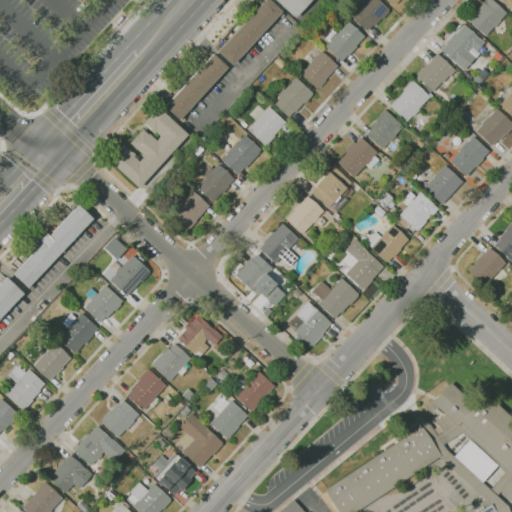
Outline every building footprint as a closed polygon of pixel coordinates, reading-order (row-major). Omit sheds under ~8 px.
[(233,65),(218,52),(266,0),(270,0),(282,11),(282,12),(284,14),(281,17),(279,15),(233,65)] [(312,0),(295,18),(276,0),(312,0)] [(367,31),(351,16),(358,9),(357,8),(363,1),(364,2),(365,0),(379,0),(390,10),(382,19),(381,18),(374,26),(373,25),(367,31)] [(486,35),(469,20),(470,18),(469,17),(477,9),(478,9),(484,2),(486,4),(489,0),(493,0),(507,12),(500,20),(501,21),(495,27),(494,26),(486,35)] [(510,8),(500,0),(511,0),(511,10),(510,9),(510,8)] [(342,61),(326,47),(330,42),(325,38),(333,29),(337,33),(336,34),(337,34),(349,21),(365,36),(356,46),(357,46),(348,56),(347,55),(342,61)] [(464,70),(442,49),(447,43),(446,42),(455,32),(456,33),(465,24),(485,42),(477,51),(473,47),(469,51),(476,57),(464,70)] [(315,89),(300,76),(302,74),(301,73),(312,61),(305,56),(310,51),(316,56),(322,50),(338,65),(325,79),(326,80),(319,88),(318,87),(317,88),(316,87),(315,89)] [(183,122),(180,119),(179,120),(165,106),(213,53),(228,67),(183,116),(185,119),(183,122)] [(443,83),(441,82),(432,92),(416,77),(417,75),(416,75),(427,64),(438,53),(456,70),(450,77),(449,76),(443,83)] [(286,117),(272,105),(274,103),(273,102),(291,83),(296,77),(313,93),(312,94),(313,95),(296,113),(294,111),(289,117),(288,116),(286,117)] [(407,121),(390,106),(404,90),(403,89),(412,79),(430,96),(419,109),(420,109),(414,116),(413,115),(407,121)] [(511,114),(501,104),(510,94),(508,92),(511,86),(511,114)] [(265,145),(248,129),(256,120),(255,119),(260,113),(262,114),(269,106),(286,122),(285,124),(273,136),(274,138),(268,145),(266,144),(265,145)] [(139,188),(109,161),(124,145),(131,152),(132,151),(136,154),(134,156),(139,161),(144,155),(130,143),(143,129),(148,134),(149,133),(157,141),(161,136),(156,131),(154,133),(151,131),(152,129),(144,122),(158,107),(188,134),(139,188)] [(492,145),(476,131),(483,123),(482,122),(488,116),(489,117),(497,108),(511,122),(511,128),(506,135),(505,134),(499,141),(497,139),(492,145)] [(382,149),(366,134),(371,128),(370,127),(377,120),(376,119),(384,110),(385,111),(386,110),(403,126),(395,135),(396,136),(389,143),(388,142),(382,149)] [(238,174),(222,160),(227,153),(232,147),(233,148),(245,134),(261,149),(259,151),(260,152),(246,169),(244,167),(238,174)] [(466,176),(450,161),(462,148),(461,147),(466,141),(468,142),(473,136),(489,151),(483,158),(484,159),(476,167),(475,167),(466,176)] [(354,177),(338,162),(347,153),(344,150),(353,141),(356,143),(361,137),(377,152),(375,155),(379,159),(370,169),(366,165),(354,177)] [(213,201),(197,187),(206,177),(203,174),(211,166),(214,169),(218,164),(235,178),(228,185),(229,186),(223,194),(221,192),(213,201)] [(442,204),(424,188),(423,190),(413,181),(414,180),(407,174),(410,170),(418,176),(427,185),(445,165),(463,181),(442,204)] [(337,209),(333,205),(332,206),(331,205),(328,208),(312,192),(317,187),(316,186),(324,177),(324,176),(332,167),(333,168),(335,166),(351,182),(345,187),(348,190),(343,196),(346,199),(337,209)] [(191,229),(173,212),(193,190),(210,206),(196,220),(198,221),(191,229)] [(417,230),(410,224),(406,229),(397,220),(401,215),(400,214),(408,206),(407,205),(412,199),(413,200),(420,192),(439,208),(432,215),(431,214),(426,220),(426,221),(419,230),(418,229),(417,230)] [(387,211),(378,202),(382,197),(384,199),(389,193),(393,197),(397,202),(391,208),(391,207),(387,211)] [(303,234),(286,219),(295,210),(294,209),(301,201),(302,202),(307,196),(324,211),(318,217),(319,218),(314,222),(303,234)] [(28,287),(14,274),(14,273),(13,272),(14,270),(16,271),(42,244),(39,241),(47,232),(50,235),(76,207),(73,204),(75,203),(78,205),(79,204),(94,219),(28,287)] [(341,223),(333,215),(336,211),(340,215),(339,216),(343,220),(341,223)] [(386,220),(382,216),(386,211),(390,215),(386,220)] [(511,259),(511,260),(494,244),(499,239),(498,238),(507,228),(506,228),(511,220),(511,259)] [(288,267),(285,264),(286,263),(281,258),(276,263),(259,248),(265,242),(264,241),(273,231),(275,232),(283,223),(299,238),(288,249),(297,258),(290,266),(289,266),(288,267)] [(388,262),(366,242),(376,231),(381,236),(393,224),(409,239),(400,248),(401,249),(394,257),(393,257),(388,262)] [(341,235),(336,230),(341,225),(345,230),(341,235)] [(117,260),(104,248),(114,237),(127,249),(117,260)] [(365,289),(364,288),(363,289),(346,273),(352,266),(346,261),(351,255),(346,250),(356,238),(369,250),(368,252),(384,266),(372,279),(373,280),(365,289)] [(485,286),(469,271),(477,261),(476,261),(483,252),(485,253),(489,248),(506,262),(485,286)] [(252,291),(235,275),(250,258),(252,259),(257,254),(273,268),(266,275),(267,276),(261,284),(259,283),(252,291)] [(127,296),(124,293),(123,294),(121,292),(122,291),(110,280),(116,273),(115,272),(121,266),(122,267),(133,255),(151,272),(142,282),(141,281),(127,296)] [(91,273),(84,266),(87,263),(94,270),(91,273)] [(0,284),(7,277),(24,293),(0,318),(0,284)] [(335,318),(318,303),(322,299),(313,291),(323,281),(331,289),(342,278),(359,294),(358,295),(359,296),(350,305),(349,304),(341,313),(340,312),(335,318)] [(100,322),(84,308),(92,300),(91,299),(85,294),(91,288),(97,293),(96,293),(97,294),(106,285),(123,301),(120,304),(121,305),(116,311),(115,310),(107,318),(106,316),(100,322)] [(311,346),(286,323),(294,314),(296,316),(297,315),(296,314),(308,301),(332,323),(322,333),(323,334),(313,345),(312,345),(311,346)] [(75,353),(59,338),(71,324),(70,324),(68,327),(63,322),(71,313),(76,317),(76,318),(82,312),(98,328),(92,334),(93,335),(85,344),(84,344),(75,353)] [(202,354),(197,350),(194,353),(177,338),(187,328),(186,327),(196,315),(197,316),(198,315),(222,336),(214,345),(207,338),(205,340),(206,340),(204,342),(209,347),(202,354)] [(50,380),(33,366),(54,343),(71,358),(63,366),(64,367),(56,375),(55,374),(50,380)] [(170,381),(152,365),(154,364),(153,363),(161,354),(162,355),(168,348),(170,349),(175,343),(191,358),(183,367),(187,370),(181,376),(178,372),(170,381)] [(24,411),(6,394),(16,383),(8,375),(17,365),(18,366),(23,360),(28,366),(25,370),(27,372),(29,369),(45,384),(40,389),(41,390),(32,400),(33,400),(24,411)] [(143,410),(140,408),(138,407),(138,406),(127,395),(132,389),(131,388),(140,379),(139,378),(147,369),(148,370),(149,369),(166,385),(155,397),(156,398),(156,397),(159,400),(152,408),(149,405),(149,404),(143,410)] [(252,411),(235,396),(239,392),(233,386),(240,379),(246,384),(258,371),(275,386),(266,395),(267,396),(259,405),(258,404),(252,411)] [(210,392),(203,386),(211,377),(218,384),(210,392)] [(511,511),(465,511),(485,499),(439,457),(356,511),(339,511),(338,509),(335,511),(331,504),(333,502),(325,490),(420,428),(415,421),(425,415),(434,428),(439,425),(426,405),(435,400),(451,382),(475,404),(485,393),(511,417),(511,511)] [(0,432),(0,400),(2,398),(20,415),(11,425),(10,424),(3,431),(2,430),(0,432)] [(118,437),(101,421),(103,418),(102,418),(108,411),(110,412),(117,404),(118,405),(123,400),(139,414),(134,421),(127,430),(126,429),(118,437)] [(227,438),(210,423),(232,400),(248,415),(238,426),(239,427),(229,438),(228,437),(227,438)] [(186,416),(180,411),(186,405),(191,410),(186,416)] [(200,468),(175,445),(186,433),(179,426),(192,412),(209,428),(208,429),(223,442),(222,443),(223,444),(214,454),(213,453),(200,468)] [(139,425),(134,420),(139,416),(143,420),(139,425)] [(91,466),(74,451),(80,445),(79,444),(88,434),(89,435),(97,425),(112,439),(112,438),(125,450),(114,462),(103,452),(101,454),(102,455),(97,461),(96,460),(91,466)] [(170,440),(163,433),(168,428),(175,434),(170,440)] [(162,448),(157,444),(161,439),(166,443),(162,448)] [(174,495),(158,480),(153,475),(159,469),(153,464),(161,455),(167,460),(174,453),(179,457),(180,457),(196,472),(190,478),(191,479),(181,490),(180,489),(174,495)] [(66,493),(49,478),(57,469),(56,468),(64,460),(65,461),(70,455),(85,468),(86,467),(92,473),(79,489),(74,484),(66,493)] [(28,511),(23,507),(37,492),(36,491),(44,482),(45,483),(46,482),(63,498),(51,511),(52,511),(51,511),(28,511)] [(139,511),(133,506),(135,504),(128,498),(132,494),(130,492),(139,482),(148,490),(154,483),(171,499),(170,500),(171,501),(163,510),(162,509),(159,511),(139,511)] [(303,511),(293,499),(277,511),(303,511)] [(114,511),(122,503),(131,511),(114,511)]
